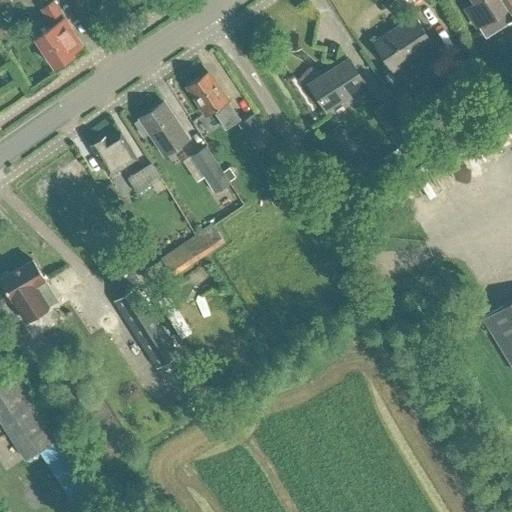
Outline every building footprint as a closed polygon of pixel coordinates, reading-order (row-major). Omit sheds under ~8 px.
[(71,51),(82,44),(53,0),(41,8),(52,24),(34,36),(53,65),(73,53),(71,51)] [(511,0),(475,0),(476,1),(465,7),(475,23),(501,6),(510,20),(511,18),(511,0)] [(391,69),(432,43),(413,15),(373,41),(391,69)] [(455,48),(442,57),(454,77),(468,68),(455,48)] [(351,99),(368,88),(348,57),(308,83),(325,109),(348,94),(351,99)] [(417,90),(448,70),(442,59),(410,79),(417,90)] [(204,114),(212,109),(225,128),(239,118),(226,99),(228,98),(221,87),(219,89),(207,71),(187,84),(196,98),(194,99),(204,114)] [(407,116),(421,107),(404,82),(391,91),(407,116)] [(390,128),(404,119),(390,98),(377,107),(390,128)] [(164,154),(188,137),(163,100),(138,117),(140,118),(135,121),(143,134),(148,130),(164,154)] [(239,124),(256,149),(271,138),(254,114),(239,124)] [(108,174),(136,157),(120,130),(106,138),(105,135),(90,144),(108,174)] [(214,191),(230,181),(206,145),(191,154),(214,191)] [(137,192),(161,176),(151,161),(127,176),(137,192)] [(279,191),(268,197),(273,204),(283,198),(279,191)] [(160,256),(171,274),(223,240),(212,223),(160,256)] [(32,258),(0,277),(0,280),(11,298),(23,320),(57,300),(44,279),(32,258)] [(178,354),(135,287),(115,300),(158,367),(178,354)] [(511,365),(511,298),(482,317),(511,365)] [(59,436),(17,369),(0,379),(0,419),(24,458),(59,436)] [(108,472),(90,422),(67,430),(89,492),(106,486),(102,474),(108,472)]
